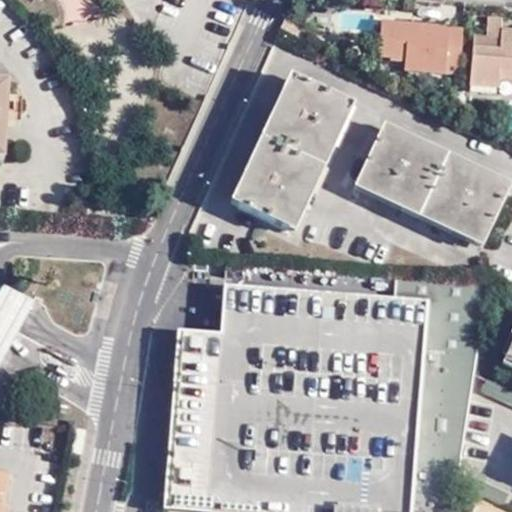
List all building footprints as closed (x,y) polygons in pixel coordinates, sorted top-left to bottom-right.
[(416,38),(416,28),(388,28),(387,63),(400,64),(400,73),(440,75),(440,69),(457,70),(459,32),(443,31),(442,39),(426,38),(416,38)] [(426,29),(416,28),(416,38),(426,38),(426,29)] [(511,36),(496,36),(496,39),(496,44),(486,44),(469,43),(467,88),(494,89),(495,82),(511,82),(511,36)] [(347,102),(289,76),(233,204),(290,230),(347,102)] [(0,163),(5,164),(9,84),(0,84),(0,163)] [(509,183),(382,125),(356,181),(483,240),(509,183)] [(446,511),(450,484),(457,439),(480,282),(390,275),(388,300),(217,287),(201,511),(446,511)] [(0,290),(0,363),(15,336),(35,300),(4,283),(0,290)] [(511,405),(511,394),(480,379),(476,389),(511,405)] [(461,475),(456,486),(497,505),(502,494),(461,475)]
